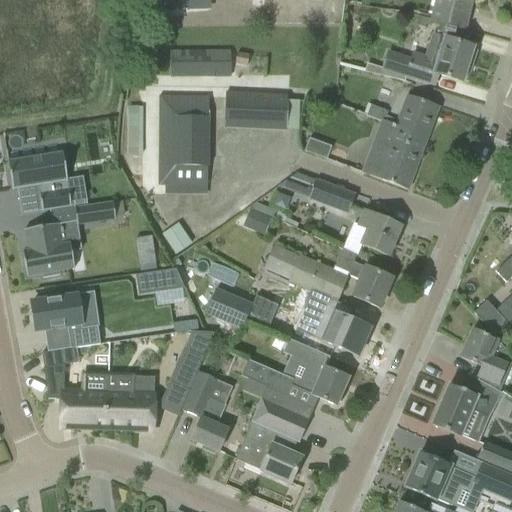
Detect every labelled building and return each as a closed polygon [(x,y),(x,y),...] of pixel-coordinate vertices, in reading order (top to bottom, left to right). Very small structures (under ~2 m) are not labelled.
[(435,0),(430,23),(464,30),(471,0),(435,0)] [(461,84),(468,62),(472,63),(476,53),(472,51),(473,48),(454,42),(444,39),(436,62),(412,54),(411,59),(386,52),(381,69),(434,86),(437,76),(461,84)] [(170,52),(170,80),(229,79),(229,53),(170,52)] [(237,54),(235,65),(246,67),(248,56),(237,54)] [(225,128),(285,131),(287,98),(226,95),(225,128)] [(361,174),(407,191),(438,108),(406,96),(396,125),(381,119),(361,174)] [(165,195),(206,196),(207,99),(158,99),(158,187),(165,187),(165,195)] [(303,151),(326,160),(330,148),(308,139),(303,151)] [(36,188),(40,213),(70,209),(61,154),(6,162),(11,192),(36,188)] [(309,201),(347,215),(354,196),(296,174),(287,181),(313,191),(309,201)] [(74,208),(77,226),(115,221),(112,203),(74,208)] [(248,211),(242,226),(256,232),(263,217),(248,211)] [(353,224),(343,249),(357,255),(360,246),(387,258),(400,228),(364,213),(358,227),(353,224)] [(188,243),(174,223),(158,234),(173,255),(188,243)] [(27,252),(22,253),(26,278),(41,275),(42,279),(59,276),(58,272),(73,269),(70,252),(67,253),(62,224),(23,231),(27,252)] [(150,237),(135,239),(140,272),(155,270),(150,237)] [(326,298),(325,299),(335,303),(346,278),(273,247),(264,270),(267,272),(266,273),(326,298)] [(357,255),(343,249),(334,268),(347,274),(348,277),(359,282),(353,298),(359,301),(378,309),(391,279),(353,263),(357,255)] [(511,256),(495,272),(505,283),(511,277),(511,256)] [(180,266),(177,260),(172,263),(175,269),(180,266)] [(174,270),(135,276),(138,296),(183,289),(174,270)] [(457,292),(470,307),(481,298),(468,283),(457,292)] [(241,331),(251,306),(215,290),(204,315),(241,331)] [(76,297),(31,304),(35,331),(66,327),(70,349),(99,345),(96,327),(81,329),(76,297)] [(351,310),(335,303),(325,299),(321,309),(330,314),(325,326),(340,333),(334,347),(357,357),(369,330),(346,320),(351,310)] [(477,318),(490,333),(493,336),(506,324),(490,307),(477,318)] [(196,321),(173,324),(174,334),(197,331),(196,321)] [(471,331),(459,359),(478,367),(482,369),(481,372),(499,380),(503,369),(488,362),(497,342),(490,339),(471,331)] [(92,371),(145,363),(142,340),(89,348),(92,371)] [(288,340),(282,354),(306,364),(295,390),(317,399),(335,407),(337,403),(340,403),(343,396),(341,393),(347,379),(324,369),(329,358),(288,340)] [(185,346),(168,383),(189,392),(197,373),(205,355),(185,346)] [(249,361),(242,377),(265,387),(250,423),(276,434),(287,410),(291,399),(286,397),(290,387),(294,380),(282,375),(249,361)] [(64,366),(43,370),(48,400),(59,401),(59,429),(106,430),(107,376),(83,376),(82,393),(63,392),(64,366)] [(210,400),(217,382),(197,373),(189,392),(180,411),(200,420),(190,441),(217,453),(227,432),(215,427),(224,406),(210,400)] [(107,376),(106,430),(153,432),(154,396),(153,396),(130,395),(131,377),(107,376)] [(430,426),(459,439),(471,411),(478,414),(481,407),(491,412),(501,395),(472,378),(464,393),(448,386),(430,426)] [(276,434),(250,423),(241,442),(234,458),(233,460),(248,466),(248,465),(247,465),(251,455),(264,461),(260,472),(290,485),(301,459),(271,446),(276,434)] [(477,459),(511,473),(511,456),(483,444),(477,459)] [(511,477),(480,464),(474,479),(449,468),(450,467),(419,454),(416,459),(419,460),(416,468),(413,467),(404,489),(435,502),(436,501),(451,507),(459,488),(469,493),(472,486),(511,503),(511,477)] [(398,502),(393,511),(420,511),(416,510),(398,502)]
